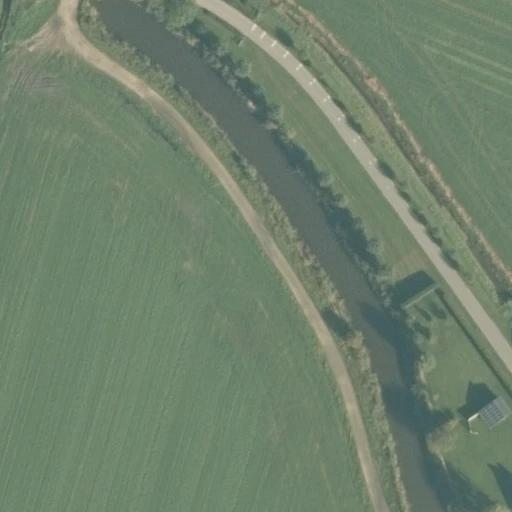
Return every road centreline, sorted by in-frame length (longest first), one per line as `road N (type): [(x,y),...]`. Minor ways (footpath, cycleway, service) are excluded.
road 1 (track): [(70,0),(66,12),(81,45),(187,135),(280,264),(333,360),(381,511)]
road 2 (unclassified): [(511,354),(300,59),(215,0)]
road 3 (track): [(71,30),(32,33),(0,114)]
